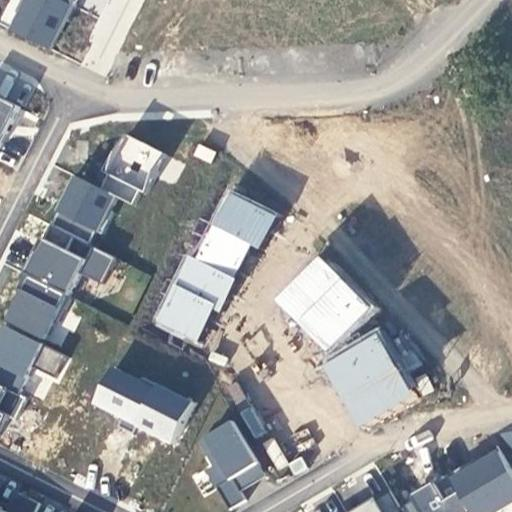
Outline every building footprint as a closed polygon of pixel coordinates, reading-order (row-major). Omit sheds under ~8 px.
[(15,0),(3,26),(51,50),(75,0),(15,0)] [(0,141),(12,100),(0,96),(0,141)] [(395,151),(372,132),(317,187),(398,272),(501,168),(442,106),(395,151)] [(65,171),(0,326),(0,438),(0,439),(31,364),(59,376),(67,356),(45,347),(76,272),(102,282),(113,256),(90,247),(112,195),(140,206),(163,152),(120,134),(99,185),(65,171)] [(220,314),(247,245),(260,251),(276,211),(223,191),(196,258),(183,253),(154,326),(197,343),(210,310),(220,314)] [(511,272),(471,236),(428,286),(511,356),(511,272)] [(383,311),(345,272),(304,313),(341,352),(383,311)] [(406,348),(348,383),(379,433),(440,399),(406,348)] [(179,442),(195,398),(105,365),(89,409),(179,442)] [(198,433),(221,508),(246,500),(242,486),(259,480),(240,421),(198,433)] [(511,511),(511,469),(501,447),(404,495),(412,511),(511,511)] [(35,511),(39,503),(13,491),(6,506),(0,503),(0,511),(35,511)] [(381,511),(375,500),(351,511),(381,511)]
